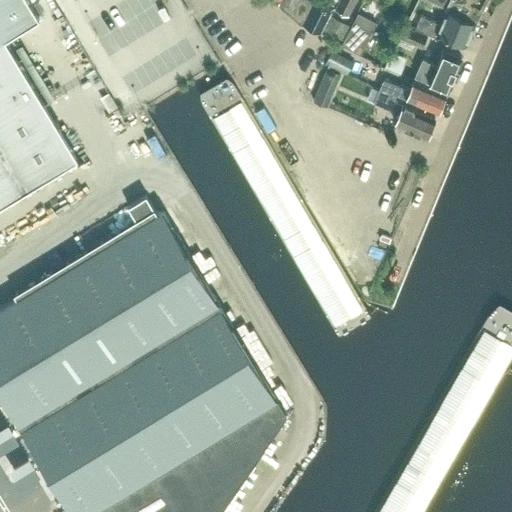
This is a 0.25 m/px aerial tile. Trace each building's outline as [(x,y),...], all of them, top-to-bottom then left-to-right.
[(0,0),(0,200),(77,154),(4,34),(39,13),(30,0),(0,0)] [(301,22),(319,32),(330,9),(313,0),(301,22)] [(338,0),(335,7),(348,13),(354,0),(338,0)] [(446,5),(476,17),(485,0),(447,0),(445,4),(446,5)] [(476,17),(446,5),(445,7),(435,30),(465,43),(470,33),(473,31),(475,25),(475,20),(475,19),(476,17)] [(322,29),(342,40),(350,24),(330,14),(322,29)] [(350,24),(342,40),(360,49),(369,31),(351,22),(350,24)] [(404,23),(398,36),(420,45),(426,32),(404,23)] [(459,67),(462,60),(461,57),(461,56),(443,48),(436,63),(421,56),(413,75),(428,81),(447,89),(448,88),(450,87),(453,80),(452,77),(456,68),(459,67)] [(331,49),(325,62),(345,72),(351,60),(331,49)] [(78,59),(63,69),(72,81),(86,71),(78,59)] [(339,75),(325,69),(313,99),(326,105),(339,75)] [(383,77),(378,89),(394,96),(396,93),(404,97),(437,111),(445,91),(413,78),(409,88),(383,77)] [(394,122),(426,136),(434,116),(393,99),(394,96),(378,89),(373,100),(373,101),(399,112),(394,122)] [(0,306),(0,390),(73,511),(216,511),(284,412),(285,411),(163,210),(162,211),(156,212),(0,306)]
